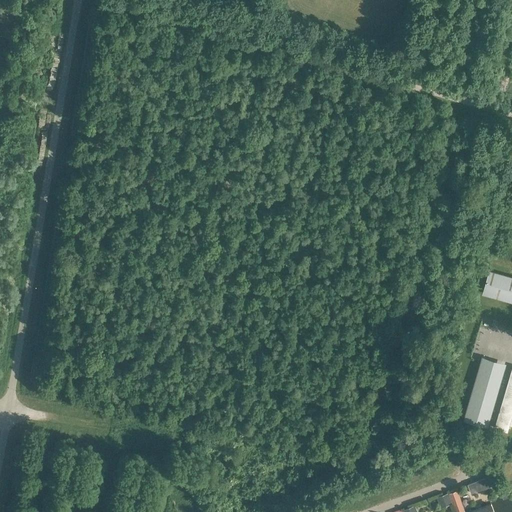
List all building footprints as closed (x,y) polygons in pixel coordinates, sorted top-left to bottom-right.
[(511,301),(511,276),(489,270),(482,293),(511,301)] [(505,369),(481,363),(464,421),(488,427),(505,369)] [(511,370),(511,371),(497,423),(508,427),(511,414),(511,370)] [(487,478),(478,482),(480,490),(490,486),(487,478)] [(493,511),(490,502),(470,509),(471,511),(493,511)]
